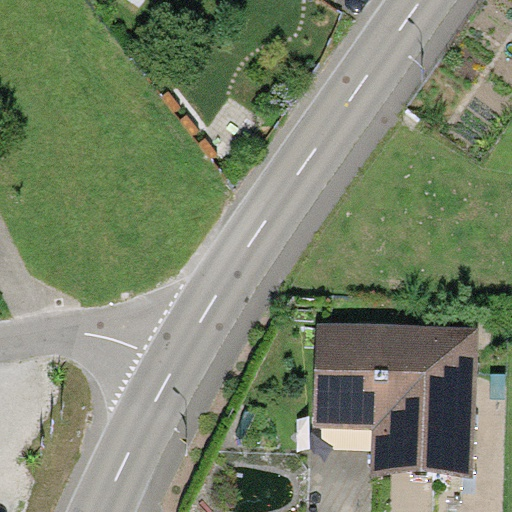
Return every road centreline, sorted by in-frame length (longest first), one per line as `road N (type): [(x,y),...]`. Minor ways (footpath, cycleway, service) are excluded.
road 1 (secondary): [(420,0),(322,132),(175,362)]
road 2 (residential): [(175,362),(100,333),(37,328),(0,335)]
road 3 (secondary): [(175,362),(100,511)]
